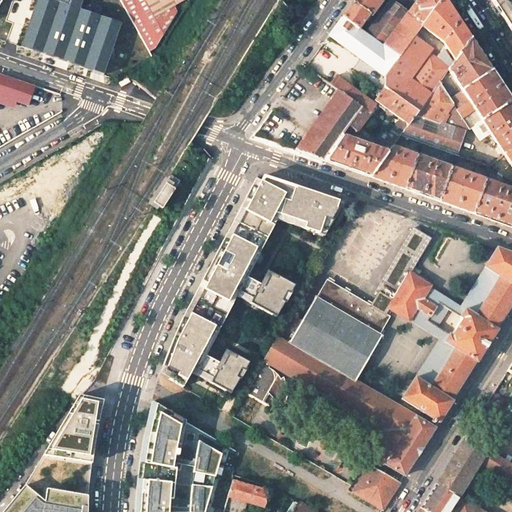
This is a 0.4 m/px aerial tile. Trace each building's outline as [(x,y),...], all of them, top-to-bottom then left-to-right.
[(36,0),(21,46),(103,75),(121,24),(80,10),(83,0),(36,0)] [(154,49),(177,13),(174,6),(154,17),(144,0),(122,0),(121,1),(149,52),(154,49)] [(185,0),(144,0),(154,17),(174,6),(185,0)] [(470,39),(444,0),(440,0),(421,27),(443,43),(455,60),(470,39)] [(511,0),(492,0),(491,0),(511,32),(511,0)] [(431,50),(413,37),(399,57),(391,67),(408,80),(429,53),(431,50)] [(491,71),(470,39),(455,60),(448,70),(462,91),(491,71)] [(446,72),(429,53),(408,80),(391,67),(384,77),(384,87),(417,112),(439,83),(446,72)] [(511,102),(491,71),(462,91),(474,110),(482,121),(511,102)] [(0,73),(0,96),(18,103),(27,106),(34,85),(0,73)] [(121,86),(129,82),(125,75),(122,76),(117,79),(121,86)] [(376,106),(335,76),(329,84),(363,109),(370,114),(376,106)] [(449,99),(439,83),(417,112),(415,115),(461,132),(468,129),(462,119),(449,99)] [(417,112),(384,87),(382,91),(374,101),(400,119),(408,125),(415,115),(417,112)] [(474,110),(462,91),(449,99),(462,119),(474,110)] [(0,103),(16,109),(18,103),(0,96),(0,103)] [(511,149),(511,103),(511,102),(482,121),(490,134),(504,155),(511,149)] [(370,114),(363,109),(350,127),(357,132),(370,114)] [(461,132),(415,115),(408,125),(401,135),(421,142),(453,154),(456,146),(461,132)] [(408,125),(400,119),(384,141),(381,138),(376,146),(387,154),(391,147),(401,135),(408,125)] [(490,134),(482,121),(471,128),(479,141),(490,134)] [(376,146),(357,132),(350,127),(324,161),(370,177),(387,154),(376,146)] [(470,151),(456,146),(453,154),(455,155),(467,159),(470,151)] [(416,156),(391,147),(387,154),(370,177),(392,185),(404,189),(416,156)] [(450,169),(416,156),(404,189),(438,202),(450,169)] [(484,181),(450,169),(438,202),(473,214),(484,181)] [(176,334),(160,374),(184,388),(191,374),(231,394),(249,361),(225,349),(217,364),(204,357),(236,297),(277,319),(297,284),(268,269),(259,285),(246,278),(277,220),(324,236),(343,202),(324,197),(257,174),(248,191),(215,254),(188,307),(176,334)] [(171,175),(153,203),(162,209),(180,181),(171,175)] [(511,190),(484,181),(473,214),(510,227),(511,222),(511,190)] [(367,281),(398,221),(385,214),(383,219),(367,211),(341,260),(355,267),(352,273),(367,281)] [(430,239),(413,227),(375,292),(378,293),(371,306),(327,280),(316,298),(315,298),(289,343),(355,381),(381,337),(378,335),(389,317),(386,315),(389,310),(388,309),(410,273),(430,239)] [(511,253),(496,248),(484,268),(499,277),(475,315),(465,309),(460,316),(463,318),(459,325),(455,330),(451,337),(448,336),(444,342),(444,343),(454,349),(430,387),(415,377),(401,399),(432,419),(431,422),(434,424),(435,421),(439,423),(452,401),(451,401),(476,362),(477,363),(497,330),(496,329),(511,304),(511,253)] [(430,287),(426,294),(439,302),(445,306),(460,316),(465,309),(475,315),(499,277),(484,268),(460,306),(430,287)] [(431,286),(410,273),(388,309),(389,310),(390,310),(408,322),(409,321),(414,314),(426,322),(439,302),(426,294),(430,287),(431,286)] [(445,306),(439,302),(426,322),(433,326),(445,306)] [(426,322),(414,314),(409,321),(444,342),(448,336),(433,326),(426,322)] [(248,387),(244,392),(247,394),(260,401),(266,391),(281,402),(283,394),(283,385),(279,377),(274,371),(268,368),(270,365),(271,365),(382,430),(368,455),(404,476),(420,452),(435,428),(355,381),(289,343),(278,336),(274,342),(267,355),(257,370),(252,380),(248,387)] [(87,511),(89,492),(90,474),(91,469),(93,450),(97,431),(99,418),(103,401),(86,397),(79,396),(67,415),(23,485),(0,511),(87,511)] [(136,498),(135,511),(167,511),(168,499),(172,499),(176,469),(170,467),(173,454),(178,455),(185,421),(152,402),(147,420),(145,432),(142,447),(139,468),(138,480),(136,498)] [(427,511),(511,511),(511,464),(491,453),(464,438),(435,484),(420,507),(427,511)] [(204,511),(221,454),(198,441),(192,472),(189,505),(188,511),(204,511)] [(400,483),(369,465),(355,488),(385,506),(400,483)] [(268,492),(232,481),(227,497),(243,501),(263,507),(268,492)] [(239,511),(243,501),(227,497),(224,509),(232,511),(239,511)]
